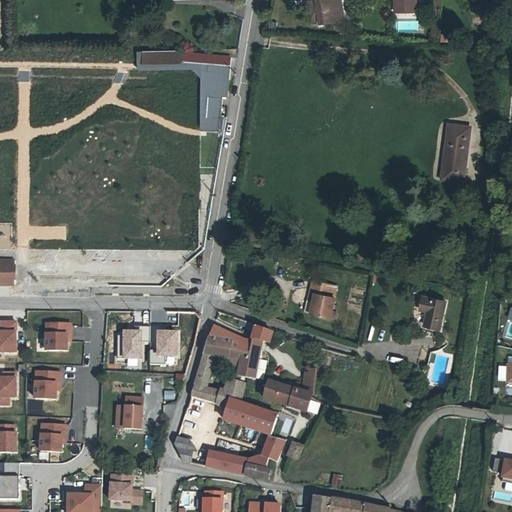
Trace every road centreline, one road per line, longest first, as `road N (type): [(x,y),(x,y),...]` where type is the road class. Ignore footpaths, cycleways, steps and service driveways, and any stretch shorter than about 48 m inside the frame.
road 1 (residential): [(172,467),(368,498),(395,491),(438,414),(511,420)]
road 2 (residential): [(208,303),(255,0)]
road 3 (residential): [(208,303),(166,451),(172,467)]
road 4 (residential): [(98,303),(91,440)]
